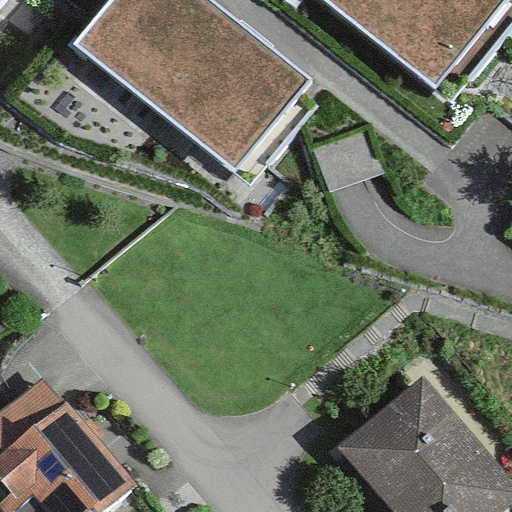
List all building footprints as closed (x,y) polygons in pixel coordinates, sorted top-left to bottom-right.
[(291,88),(185,0),(98,0),(50,58),(207,189),(291,88)] [(488,0),(271,0),(403,105),(488,0)] [(318,146),(333,191),(382,174),(367,129),(318,146)] [(418,386),(330,459),(374,511),(492,511),(511,497),(418,386)] [(106,511),(119,502),(47,409),(0,445),(0,509),(2,511),(106,511)]
